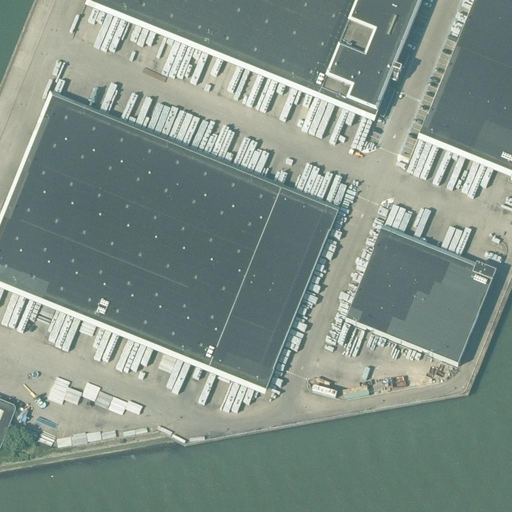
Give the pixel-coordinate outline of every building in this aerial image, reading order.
[(97,0),(97,3),(376,116),(389,83),(395,86),(401,71),(395,69),(422,0),(97,0)] [(511,0),(474,0),(421,134),(511,170),(511,175),(510,181),(511,181),(511,0)] [(55,107),(0,242),(0,280),(266,388),(334,220),(55,107)] [(345,322),(344,323),(457,368),(495,274),(475,266),(471,275),(379,238),(345,322)] [(12,407),(0,402),(0,450),(15,414),(15,413),(15,412),(15,411),(14,410),(14,409),(13,408),(12,407)]
